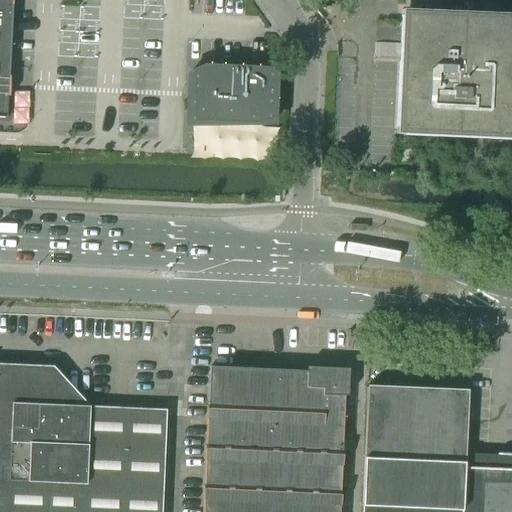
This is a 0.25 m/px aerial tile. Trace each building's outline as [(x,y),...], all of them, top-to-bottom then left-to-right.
[(0,0),(0,117),(6,118),(12,0),(0,0)] [(401,10),(396,135),(410,135),(511,139),(511,14),(474,13),(401,10)] [(279,68),(205,65),(192,71),(192,86),(187,86),(187,92),(187,101),(192,101),(193,122),(261,125),(276,118),(279,68)] [(89,407),(52,367),(0,364),(0,511),(160,511),(165,410),(89,407)] [(338,511),(339,506),(340,492),(339,492),(340,466),(341,466),(342,452),(341,452),(344,395),(347,395),(348,369),(306,367),(306,372),(209,368),(207,405),(206,405),(205,419),(206,419),(205,445),(204,445),(204,459),(203,485),(202,485),(202,499),(203,499),(202,511),(338,511)] [(361,511),(511,511),(511,470),(463,468),(464,450),(467,391),(367,386),(361,511)]
